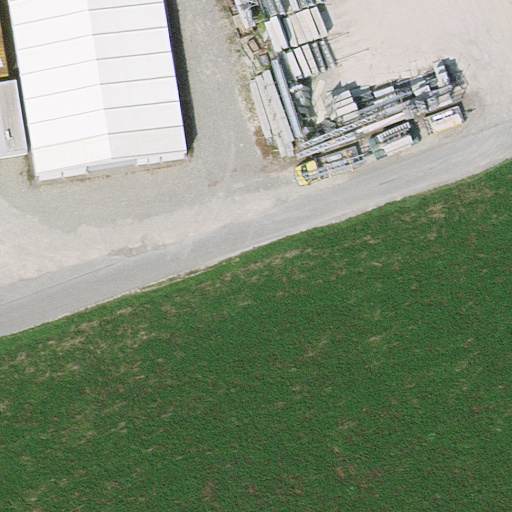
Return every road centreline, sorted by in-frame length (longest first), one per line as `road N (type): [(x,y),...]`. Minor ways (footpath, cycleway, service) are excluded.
road 1 (residential): [(511,147),(0,332)]
road 2 (unknown): [(0,203),(28,231),(98,256),(173,269)]
